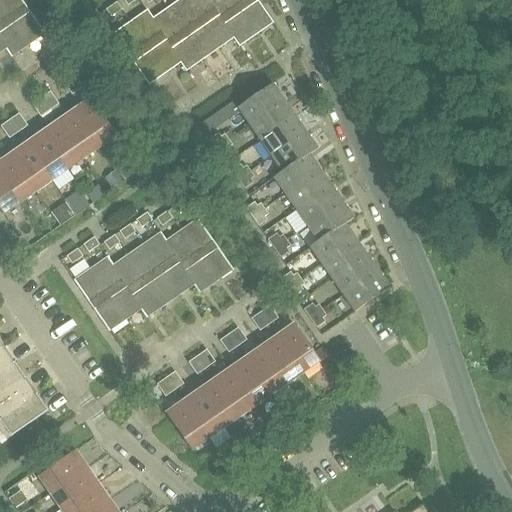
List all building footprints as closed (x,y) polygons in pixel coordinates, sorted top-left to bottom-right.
[(20,0),(0,0),(0,6),(28,47),(45,35),(20,0)] [(219,50),(222,48),(186,0),(181,0),(169,9),(207,59),(210,57),(208,54),(218,48),(219,50)] [(186,0),(222,48),(226,45),(224,43),(233,37),(240,47),(241,47),(208,0),(186,0)] [(255,37),(258,35),(233,0),(208,0),(241,47),(246,43),(245,40),(253,34),(255,37)] [(233,0),(258,35),(263,31),(261,29),(272,21),(256,0),(233,0)] [(111,17),(122,10),(117,3),(106,10),(111,17)] [(0,40),(12,58),(28,47),(0,6),(0,40)] [(148,11),(146,12),(188,72),(194,68),(192,65),(201,59),(203,62),(207,59),(169,9),(154,20),(148,11)] [(187,72),(188,72),(146,12),(131,23),(168,73),(172,70),(170,67),(179,61),(187,72)] [(165,74),(168,73),(131,23),(114,35),(149,85),(157,80),(155,78),(164,72),(165,74)] [(0,53),(5,50),(11,59),(12,58),(0,40),(0,53)] [(63,83),(72,96),(81,89),(73,77),(63,83)] [(273,84),(238,109),(249,124),(284,100),(273,84)] [(49,111),(59,105),(50,93),(41,99),(49,111)] [(40,118),(49,111),(41,99),(32,105),(40,118)] [(74,111),(100,149),(116,137),(90,100),(74,111)] [(249,124),(260,140),(295,116),(284,100),(249,124)] [(74,111),(67,117),(58,122),(84,160),(100,149),(74,111)] [(9,121),(18,133),(27,127),(18,115),(9,121)] [(271,157),(306,132),(295,116),(260,140),(271,157)] [(9,140),(18,133),(9,121),(0,127),(9,140)] [(68,171),(84,160),(58,122),(42,134),(68,171)] [(230,132),(225,135),(228,140),(234,137),(230,132)] [(271,157),(283,173),(284,172),(309,154),(310,156),(319,151),(306,132),(271,157)] [(26,145),(52,182),(68,171),(42,134),(26,145)] [(210,140),(216,149),(229,141),(228,140),(225,135),(221,138),(219,134),(210,140)] [(216,149),(222,159),(231,153),(229,149),(232,146),(229,141),(216,149)] [(10,156),(36,193),(52,182),(26,145),(10,156)] [(284,172),(283,173),(274,179),(285,195),(320,171),(310,156),(309,154),(284,172)] [(36,193),(10,156),(0,163),(0,175),(20,205),(36,193)] [(231,172),(237,181),(250,172),(247,166),(243,169),(240,166),(231,172)] [(116,171),(105,179),(112,190),(123,182),(117,172),(116,171)] [(285,195),(296,211),(331,187),(320,171),(285,195)] [(250,172),(237,181),(243,190),(253,183),(251,180),(254,178),(250,172)] [(0,211),(3,216),(6,214),(20,205),(0,175),(0,211)] [(331,187),(296,211),(307,227),(341,201),(331,187)] [(78,191),(65,200),(75,215),(89,206),(78,191)] [(179,215),(189,207),(184,200),(173,207),(179,215)] [(310,248),(311,249),(354,219),(341,201),(307,227),(318,243),(310,248)] [(245,209),(252,220),(266,210),(261,203),(257,206),(255,202),(245,209)] [(66,203),(52,213),(60,225),(73,215),(66,203)] [(266,210),(252,220),(258,227),(268,220),(265,217),(269,215),(266,210)] [(173,219),(167,211),(157,219),(162,226),(173,219)] [(146,212),(136,220),(141,227),(151,220),(146,212)] [(311,249),(321,264),(357,241),(346,225),(354,220),(354,219),(311,249)] [(234,271),(198,220),(181,232),(217,283),(234,271)] [(135,231),(130,224),(119,231),(124,238),(135,231)] [(181,232),(167,241),(166,243),(196,285),(195,286),(201,295),(217,283),(181,232)] [(161,233),(145,245),(181,296),(195,286),(196,285),(166,243),(167,241),(161,233)] [(268,241),(274,250),(287,241),(283,236),(280,238),(277,234),(268,241)] [(114,235),(103,242),(108,249),(119,242),(114,235)] [(88,252),(98,245),(93,238),(83,245),(88,252)] [(291,246),(287,241),(274,250),(281,259),(290,253),(287,249),(291,246)] [(321,264),(332,280),(368,256),(357,241),(321,264)] [(164,308),(181,296),(145,245),(128,256),(164,308)] [(82,257),(76,249),(66,257),(71,264),(82,257)] [(108,257),(106,258),(148,319),(164,308),(128,256),(114,266),(108,257)] [(332,280),(344,297),(379,272),(368,256),(332,280)] [(148,319),(106,258),(90,269),(126,321),(141,311),(147,320),(148,319)] [(110,332),(126,321),(90,269),(74,281),(110,332)] [(379,272),(344,297),(355,313),(378,298),(390,289),(379,272)] [(293,277),(290,273),(282,278),(288,288),(300,279),(297,274),(293,277)] [(300,279),(288,288),(295,297),(303,291),(300,288),(304,285),(300,279)] [(304,310),(310,320),(322,311),(318,305),(314,308),(312,305),(304,310)] [(261,312),(270,324),(279,318),(270,306),(261,312)] [(310,320),(317,329),(325,323),(322,319),(327,317),(322,311),(310,320)] [(252,318),(260,331),(270,324),(261,312),(252,318)] [(305,373),(321,362),(295,324),(278,335),(305,373)] [(239,328),(229,334),(238,346),(247,340),(239,328)] [(229,352),(238,346),(229,334),(220,340),(229,352)] [(262,346),(289,384),(305,373),(278,335),(262,346)] [(289,384),(262,346),(246,357),(273,395),(289,384)] [(0,375),(16,364),(5,348),(0,351),(0,375)] [(198,356),(206,368),(215,362),(207,350),(198,356)] [(198,356),(188,362),(197,374),(206,368),(198,356)] [(230,369),(256,406),(273,395),(246,357),(230,369)] [(0,398),(27,380),(16,364),(0,375),(0,398)] [(214,380),(240,417),(256,406),(230,369),(214,380)] [(175,372),(166,378),(174,390),(183,384),(175,372)] [(165,396),(174,390),(166,378),(157,384),(165,396)] [(27,380),(0,398),(0,421),(0,422),(38,396),(27,380)] [(240,417),(214,380),(198,391),(224,429),(240,417)] [(208,440),(224,429),(198,391),(182,402),(208,440)] [(50,412),(38,396),(0,422),(12,439),(50,412)] [(208,440),(182,402),(166,414),(192,451),(208,440)] [(39,478),(50,494),(88,468),(77,451),(39,478)] [(99,484),(88,468),(50,494),(62,510),(99,484)] [(99,484),(62,510),(63,511),(92,511),(111,500),(99,484)] [(9,499),(15,508),(27,500),(21,490),(9,499)] [(119,511),(111,500),(92,511),(119,511)]
